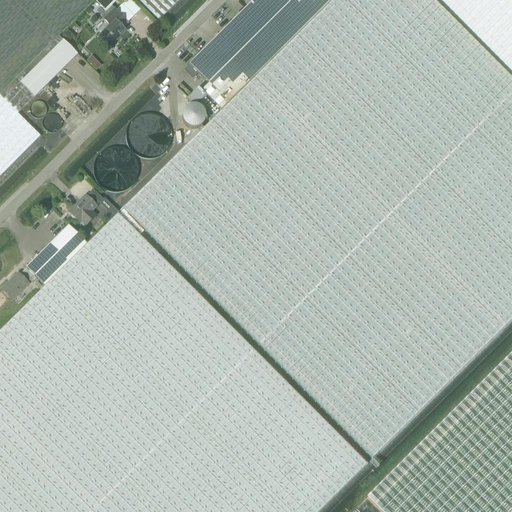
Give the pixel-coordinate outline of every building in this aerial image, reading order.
[(17,114),(0,96),(0,94),(59,37),(95,0),(0,0),(0,176),(40,136),(17,114)] [(115,9),(111,6),(117,0),(116,0),(96,0),(95,1),(106,12),(101,17),(103,20),(109,26),(97,38),(108,49),(126,31),(123,29),(128,23),(125,20),(115,9)] [(333,0),(222,112),(123,210),(144,232),(369,460),(511,319),(511,78),(443,8),(434,0),(333,0)] [(137,0),(158,21),(179,0),(137,0)] [(253,0),(245,8),(189,65),(208,84),(201,91),(222,112),(333,0),(253,0)] [(511,0),(438,0),(511,74),(511,0)] [(72,39),(66,32),(61,38),(67,44),(72,39)] [(59,37),(0,94),(0,96),(17,114),(34,97),(34,98),(77,55),(59,37)] [(91,212),(96,207),(86,196),(69,213),(71,215),(71,217),(74,220),(76,220),(80,224),(82,222),(86,226),(96,216),(91,212)] [(104,198),(99,204),(106,211),(106,214),(103,218),(108,223),(119,213),(104,198)] [(0,511),(318,511),(366,464),(139,236),(144,232),(123,210),(87,244),(44,286),(45,288),(0,333),(0,511)] [(26,268),(44,286),(87,244),(86,243),(69,226),(26,268)] [(26,269),(21,273),(32,284),(36,279),(26,269)] [(18,274),(1,291),(12,301),(9,304),(12,308),(16,304),(12,301),(29,285),(18,274)] [(511,511),(511,354),(368,497),(382,511),(511,511)]
